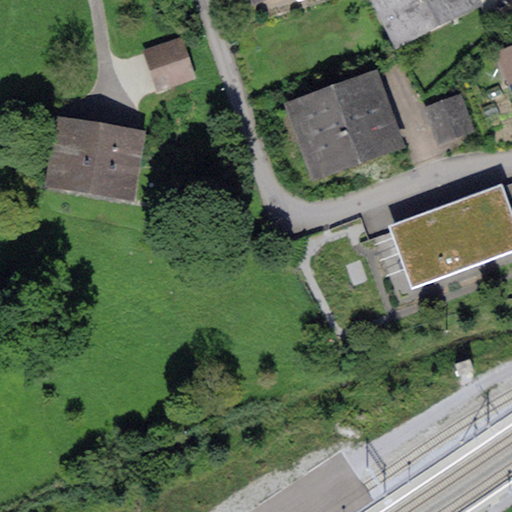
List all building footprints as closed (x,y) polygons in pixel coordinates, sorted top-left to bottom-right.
[(379,0),(398,37),(471,1),(470,0),(379,0)] [(160,87),(191,77),(179,43),(149,54),(160,87)] [(388,141),(368,86),(303,109),(323,164),(388,141)] [(441,139),(469,128),(459,102),(431,113),(441,139)] [(131,193),(139,141),(61,129),(52,180),(131,193)] [(415,282),(511,246),(511,229),(499,193),(396,231),(415,282)]
